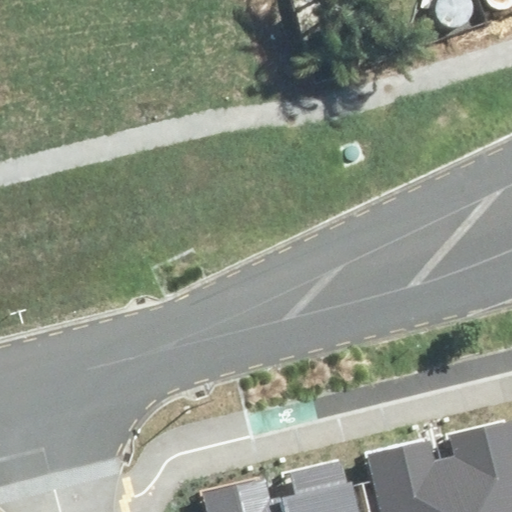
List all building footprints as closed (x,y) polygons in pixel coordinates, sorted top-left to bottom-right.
[(447,26),(451,29),(457,32),(463,32),(469,30),(474,27),(477,22),(479,16),(479,10),(477,4),(473,0),(448,0),(446,2),(443,8),(442,14),(444,20),(447,26)] [(497,13),(501,16),(506,18),(511,18),(511,17),(511,0),(493,0),(493,3),(494,8),(497,13)] [(453,456),(440,459),(452,511),(511,511),(511,468),(500,418),(447,431),(453,456)] [(358,454),(371,511),(452,511),(440,459),(430,462),(425,438),(358,454)] [(275,500),(277,511),(358,511),(352,484),(345,486),(340,464),(287,477),(291,496),(275,500)] [(203,495),(207,511),(277,511),(275,500),(270,480),(203,495)]
